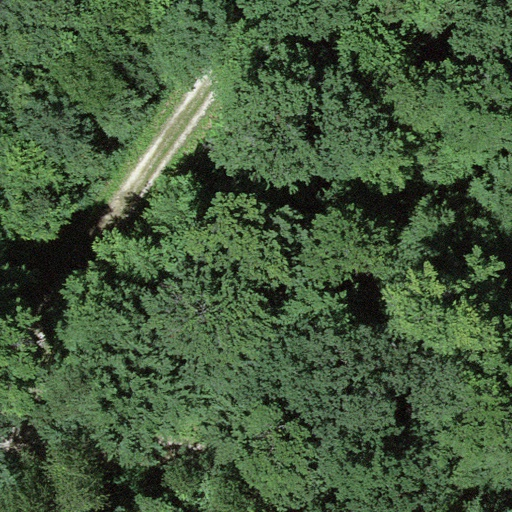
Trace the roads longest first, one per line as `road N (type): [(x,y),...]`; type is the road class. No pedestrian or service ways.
road 1 (track): [(0,473),(75,445),(479,511)]
road 2 (track): [(0,343),(129,186),(260,0)]
